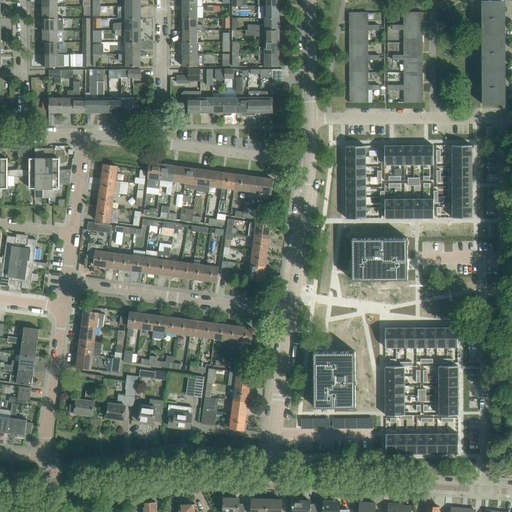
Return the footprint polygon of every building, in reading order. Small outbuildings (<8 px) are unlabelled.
[(482,0),(483,9),(482,9),(485,9),(485,17),(482,17),(482,18),(485,18),(485,26),(482,26),(483,26),(483,34),(482,34),(482,35),(483,35),(483,43),(482,43),(482,44),(486,44),(486,52),(482,52),(486,52),(486,60),(482,60),(482,61),(483,61),(483,66),(483,69),(482,69),(483,69),(483,78),(482,78),(486,78),(486,86),(483,86),(483,87),(486,87),(486,95),(483,95),(483,103),(483,104),(490,104),(490,105),(493,105),(493,104),(502,104),(503,104),(506,104),(505,11),(505,8),(505,0),(482,0)] [(198,18),(198,6),(183,6),(183,18),(198,18)] [(280,18),(279,6),(265,6),(265,18),(280,18)] [(58,19),(58,7),(43,7),(43,18),(58,19)] [(141,19),(141,7),(126,7),(126,19),(141,19)] [(368,25),(368,12),(350,12),(350,27),(368,27),(368,30),(374,30),(374,25),(368,25)] [(423,27),(423,12),(404,12),(404,25),(404,27),(423,27)] [(64,18),(58,19),(43,18),(43,30),(64,30),(64,18)] [(101,18),(93,18),(93,28),(102,28),(101,18)] [(198,25),(198,18),(183,18),(180,18),(180,30),(183,30),(198,30),(204,30),(204,25),(198,25)] [(280,30),(280,18),(265,18),(265,25),(257,25),(248,25),(248,30),(280,30)] [(141,30),(141,19),(126,19),(124,19),(124,23),(114,23),(114,30),(116,30),(141,30)] [(423,42),(423,27),(404,27),(404,25),(398,25),(398,30),(404,30),(404,42),(423,42)] [(368,42),(368,30),(368,27),(350,27),(350,42),(368,42)] [(64,42),(64,30),(43,30),(43,43),(58,42),(64,42)] [(141,42),(141,30),(116,30),(116,35),(126,35),(126,42),(141,42)] [(198,42),(198,30),(183,30),(183,42),(198,42)] [(280,42),(280,30),(248,30),(246,30),(246,35),(255,35),(255,36),(261,36),(261,42),(265,42),(280,42)] [(59,54),(58,42),(43,43),(43,55),(59,54)] [(141,54),(141,42),(126,42),(126,54),(141,54)] [(198,54),(198,42),(183,42),(183,54),(198,54)] [(280,54),(280,42),(265,42),(265,47),(260,47),(260,54),(280,54)] [(368,55),(368,42),(350,42),(350,57),(368,57),(368,60),(374,60),(374,55),(368,55)] [(423,57),(423,42),(404,42),(404,55),(404,57),(423,57)] [(65,54),(59,54),(43,55),(43,67),(65,66),(65,54)] [(141,66),(141,54),(126,54),(119,54),(119,61),(126,61),(126,66),(141,66)] [(198,66),(198,54),(183,54),(183,66),(198,66)] [(280,66),(280,54),(260,54),(259,54),(259,61),(265,61),(265,66),(280,66)] [(423,72),(423,57),(404,57),(404,55),(398,55),(398,60),(404,60),(404,72),(423,72)] [(369,72),(368,60),(368,57),(350,57),(350,72),(369,72)] [(141,75),(141,69),(122,69),(122,78),(134,78),(138,78),(141,78),(141,75)] [(200,69),(188,69),(188,80),(201,80),(200,69)] [(225,79),(225,78),(225,69),(216,69),(216,79),(225,79)] [(235,69),(225,69),(225,78),(235,78),(235,69)] [(273,76),(273,69),(261,69),(261,74),(261,77),(273,77),(273,76)] [(61,78),(61,70),(49,70),(49,77),(55,77),(55,84),(61,84),(61,78)] [(369,85),(369,72),(350,72),(350,87),(369,87),(369,90),(374,90),(374,85),(369,85)] [(423,87),(423,72),(404,72),(404,85),(404,87),(423,87)] [(98,112),(98,81),(98,76),(90,76),(90,98),(86,98),(86,112),(98,112)] [(237,77),(237,97),(237,112),(241,112),(241,114),(243,115),(248,115),(248,116),(249,116),(249,97),(244,97),(244,87),(243,87),(243,77),(237,77)] [(74,81),(74,90),(74,112),(86,112),(86,98),(81,98),(81,81),(74,81)] [(104,81),(98,81),(98,112),(110,112),(110,98),(104,98),(104,81)] [(423,102),(423,87),(404,87),(404,85),(399,85),(399,90),(404,90),(404,102),(423,102)] [(369,93),(369,90),(369,87),(350,87),(350,103),(369,103),(369,93)] [(74,112),(74,90),(68,90),(68,98),(61,98),(61,112),(74,112)] [(201,112),(201,97),(201,91),(184,91),(183,93),(182,104),(184,106),(188,106),(189,112),(201,112)] [(273,109),(273,97),(267,97),(267,91),(261,91),(261,97),(261,112),(273,112),(273,109)] [(134,112),(134,97),(127,97),(127,95),(122,95),(122,98),(122,112),(134,112)] [(213,112),(213,97),(201,97),(201,112),(213,112)] [(225,112),(225,97),(213,97),(213,112),(225,112)] [(237,112),(237,97),(225,97),(225,112),(225,115),(231,115),(232,114),(232,112),(237,112)] [(261,112),(261,97),(249,97),(249,116),(250,116),(250,115),(255,115),(256,114),(256,112),(261,112)] [(61,112),(61,98),(49,98),(49,112),(61,112)] [(122,112),(122,98),(110,98),(110,112),(122,112)] [(366,145),(346,146),(346,156),(366,156),(366,145)] [(395,145),(385,145),(385,164),(395,164),(395,145)] [(404,145),(395,145),(395,164),(404,164),(404,145)] [(414,145),(404,145),(404,164),(414,164),(414,145)] [(423,145),(414,145),(414,164),(424,164),(423,145)] [(434,145),(423,145),(424,164),(434,164),(434,145)] [(472,145),(452,145),(452,156),(472,156),(472,145)] [(45,173),(45,150),(40,150),(40,158),(35,158),(30,158),(30,170),(30,173),(45,173)] [(59,170),(59,158),(54,158),(49,158),(49,150),(45,150),(45,173),(59,173),(59,170)] [(366,156),(346,156),(346,167),(366,166),(366,156)] [(472,156),(452,156),(452,166),(472,166),(472,156)] [(160,186),(161,179),(163,164),(150,163),(147,187),(160,189),(160,186)] [(116,176),(118,166),(104,164),(102,178),(116,180),(116,176)] [(171,195),(173,180),(175,166),(163,164),(161,179),(160,186),(168,187),(167,194),(171,195)] [(185,182),(187,168),(175,166),(173,180),(185,182)] [(366,166),(346,167),(346,177),(366,177),(366,166)] [(472,166),(452,166),(453,176),(472,176),(472,166)] [(198,184),(200,169),(187,168),(185,182),(198,184)] [(19,183),(19,177),(13,176),(13,169),(7,170),(7,173),(0,172),(0,187),(2,188),(2,187),(7,187),(7,185),(14,185),(14,183),(19,183)] [(45,196),(45,173),(30,173),(30,170),(24,169),(24,176),(30,176),(30,187),(35,187),(35,188),(40,188),(40,196),(45,196)] [(210,185),(212,171),(200,169),(198,184),(210,185)] [(70,184),(70,177),(65,176),(65,170),(59,170),(59,173),(45,173),(45,196),(49,196),(49,188),(54,188),(59,187),(59,184),(70,184)] [(222,187),(224,172),(212,171),(210,185),(222,187)] [(234,189),(236,174),(224,172),(222,187),(220,200),(227,200),(228,188),(234,189)] [(247,190),(248,176),(236,174),(234,189),(247,190)] [(259,192),(261,177),(248,176),(247,190),(259,192)] [(472,176),(453,176),(453,186),(472,186),(472,176)] [(271,193),(273,179),(261,177),(259,192),(271,193)] [(366,177),(346,177),(347,187),(366,187),(366,177)] [(121,181),(116,180),(102,178),(100,192),(114,194),(119,195),(121,181)] [(472,186),(453,186),(453,197),(472,196),(472,186)] [(366,187),(347,187),(347,197),(366,197),(366,187)] [(112,208),(114,194),(100,192),(98,206),(112,208)] [(472,196),(453,197),(453,207),(472,207),(472,196)] [(366,197),(347,197),(347,207),(366,207),(366,197)] [(395,199),(385,199),(385,207),(385,218),(395,218),(395,199)] [(405,199),(395,199),(395,218),(405,218),(405,199)] [(414,199),(405,199),(405,218),(414,218),(414,199)] [(424,199),(414,199),(414,218),(424,218),(424,199)] [(434,199),(424,199),(424,218),(434,218),(434,207),(434,199)] [(110,222),(112,208),(98,206),(96,220),(110,222)] [(366,207),(347,207),(347,218),(366,218),(366,207)] [(472,207),(453,207),(453,217),(472,217),(472,207)] [(185,215),(181,214),(180,220),(193,222),(193,216),(194,209),(186,208),(185,215)] [(218,214),(217,219),(217,225),(224,225),(226,215),(218,214)] [(269,238),(271,224),(251,221),(249,236),(255,236),(269,238)] [(111,233),(111,230),(112,225),(100,223),(99,231),(111,233)] [(212,228),(199,226),(198,232),(207,233),(207,237),(211,237),(212,228)] [(222,243),(224,229),(216,228),(214,242),(222,243)] [(19,262),(21,244),(16,243),(16,237),(17,237),(17,236),(7,235),(4,257),(0,256),(0,262),(4,263),(4,260),(19,262)] [(267,252),(269,238),(255,236),(253,250),(267,252)] [(34,261),(37,239),(28,238),(28,239),(27,245),(21,244),(19,262),(33,264),(33,267),(40,268),(40,262),(34,261)] [(408,238),(352,238),(353,280),(408,279),(408,238)] [(107,267),(109,252),(103,251),(103,245),(89,243),(87,258),(95,259),(94,265),(100,266),(100,268),(106,269),(106,267),(107,267)] [(170,260),(170,257),(171,248),(165,247),(165,245),(160,245),(159,251),(158,259),(156,273),(168,275),(170,260)] [(265,266),(267,252),(253,250),(251,264),(265,266)] [(119,268),(121,254),(109,252),(107,267),(119,268)] [(131,270),(133,255),(121,254),(119,268),(131,270)] [(143,271),(145,257),(133,255),(131,270),(143,271)] [(156,273),(158,259),(145,257),(143,271),(156,273)] [(16,280),(19,262),(4,260),(4,263),(1,285),(10,286),(10,285),(11,279),(16,280)] [(180,276),(182,262),(170,260),(168,275),(180,276)] [(30,289),(33,267),(33,264),(19,262),(16,280),(22,281),(21,287),(21,288),(30,289)] [(192,278),(194,263),(182,262),(180,276),(192,278)] [(204,280),(206,265),(194,263),(192,278),(204,280)] [(264,280),(265,266),(251,264),(251,268),(250,278),(264,280)] [(204,280),(217,281),(219,267),(206,265),(204,280)] [(96,327),(98,313),(84,311),(82,325),(96,327)] [(141,328),(143,313),(130,312),(128,326),(129,326),(128,332),(134,333),(135,327),(141,328)] [(153,329),(155,315),(143,313),(141,328),(153,329)] [(165,331),(167,317),(155,315),(153,329),(165,331)] [(178,333),(180,318),(167,317),(165,331),(178,333)] [(190,334),(192,320),(180,318),(178,333),(190,334)] [(202,336),(204,321),(192,320),(190,334),(202,336)] [(214,338),(216,323),(204,321),(202,336),(214,338)] [(227,339),(229,325),(216,323),(214,338),(227,339)] [(95,341),(96,327),(82,325),(80,339),(95,341)] [(239,341),(241,326),(229,325),(227,339),(239,341)] [(251,342),(253,328),(241,326),(239,341),(241,341),(251,342)] [(38,343),(40,329),(24,327),(23,338),(23,341),(38,343)] [(406,327),(396,328),(396,347),(406,347),(406,327)] [(417,327),(406,327),(406,347),(417,347),(417,327)] [(427,327),(417,327),(417,347),(427,347),(427,327)] [(437,327),(427,327),(427,347),(437,347),(437,327)] [(447,327),(437,327),(437,347),(447,347),(447,327)] [(458,327),(447,327),(447,347),(458,347),(458,327)] [(396,328),(385,328),(386,347),(396,347),(396,328)] [(36,356),(38,343),(23,341),(23,338),(16,337),(15,342),(22,343),(21,354),(36,356)] [(103,342),(95,341),(80,339),(79,353),(93,355),(94,348),(102,349),(103,342)] [(133,350),(126,350),(124,362),(132,363),(133,350)] [(356,351),(314,351),(314,406),(356,406),(356,351)] [(91,369),(93,355),(79,353),(75,352),(73,366),(91,369)] [(34,370),(36,356),(21,354),(20,361),(13,360),(12,364),(19,365),(19,368),(34,370)] [(113,357),(111,372),(114,372),(120,373),(121,364),(121,358),(113,357)] [(32,385),(34,370),(19,368),(19,365),(12,364),(11,370),(18,371),(18,375),(11,374),(10,382),(32,385)] [(458,365),(439,366),(439,376),(458,376),(458,365)] [(396,366),(386,366),(386,376),(405,376),(405,366),(396,366)] [(140,376),(138,376),(137,384),(141,384),(142,377),(154,378),(155,371),(141,370),(140,376)] [(250,387),(251,373),(238,371),(236,386),(250,387)] [(103,384),(104,376),(80,372),(79,378),(93,380),(93,383),(103,384)] [(134,406),(135,396),(137,384),(138,376),(127,375),(125,389),(126,389),(126,395),(119,394),(118,403),(109,402),(107,417),(124,420),(126,405),(134,406)] [(205,376),(197,376),(194,396),(202,397),(205,376)] [(405,376),(386,376),(386,386),(405,385),(405,376)] [(458,376),(439,376),(439,385),(458,385),(458,376)] [(405,385),(386,386),(386,395),(405,395),(405,385)] [(458,385),(439,385),(439,395),(458,395),(458,385)] [(248,401),(250,387),(236,386),(234,399),(248,401)] [(93,415),(95,400),(93,400),(94,391),(88,390),(86,399),(78,398),(78,397),(73,396),(70,412),(75,412),(75,413),(93,415)] [(405,395),(386,395),(386,405),(405,405),(405,395)] [(458,395),(439,395),(439,404),(458,404),(458,395)] [(153,424),(156,407),(164,408),(165,398),(150,396),(149,404),(142,403),(141,414),(140,414),(140,415),(140,416),(139,422),(153,424)] [(246,415),(248,401),(234,399),(232,413),(246,415)] [(167,416),(170,416),(169,426),(190,428),(192,413),(193,407),(169,404),(167,416)] [(458,404),(439,404),(440,415),(458,414),(458,404)] [(405,405),(386,405),(386,415),(397,415),(405,415),(405,405)] [(0,431),(11,433),(13,417),(16,418),(17,411),(12,410),(11,417),(0,415),(0,431)] [(213,411),(204,410),(202,423),(208,424),(209,417),(212,417),(213,411)] [(244,429),(246,415),(232,413),(230,427),(244,429)] [(27,419),(16,418),(13,417),(11,433),(17,434),(17,437),(25,438),(25,433),(31,433),(33,423),(27,422),(27,419)] [(417,433),(407,434),(407,453),(417,453),(417,433)] [(427,433),(417,433),(417,453),(428,453),(427,433)] [(438,433),(427,433),(428,453),(438,453),(438,433)] [(448,433),(438,433),(438,453),(448,453),(448,433)] [(459,433),(448,433),(448,453),(459,453),(459,433)] [(397,434),(386,434),(386,453),(397,453),(397,434)] [(407,434),(397,434),(397,453),(407,453),(407,434)] [(244,511),(245,503),(239,503),(239,498),(233,498),(233,496),(225,496),(225,498),(224,498),(224,502),(223,502),(223,504),(224,504),(223,511),(244,511)] [(267,511),(267,499),(252,498),(252,508),(251,511),(267,511)] [(281,511),(282,509),(282,499),(267,499),(267,511),(281,511)] [(317,511),(318,507),(310,507),(310,500),(294,500),(294,504),(292,504),(292,507),(294,507),(293,511),(317,511)] [(156,511),(157,511),(156,501),(144,502),(144,511),(156,511)] [(348,511),(349,510),(340,509),(340,501),(324,501),(324,505),(323,505),(323,507),(324,507),(324,511),(323,511),(348,511)] [(382,511),(375,511),(375,503),(360,502),(359,511),(382,511)] [(410,511),(411,506),(398,505),(398,504),(389,503),(388,511),(410,511)]
